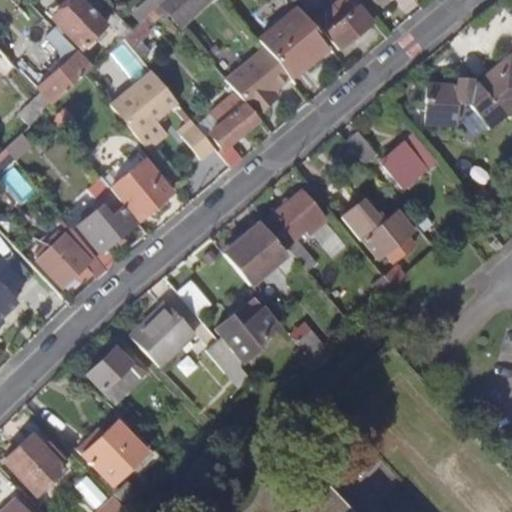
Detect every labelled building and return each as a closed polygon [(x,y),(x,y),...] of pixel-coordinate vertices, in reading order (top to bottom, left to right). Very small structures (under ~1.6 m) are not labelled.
[(69,0),(51,18),(57,24),(81,48),(105,25),(80,0),(69,0)] [(207,0),(163,0),(159,4),(166,11),(180,25),(180,26),(207,0)] [(324,32),(357,5),(352,0),(339,0),(314,21),(324,32)] [(371,23),(357,5),(324,32),(338,50),(371,23)] [(328,46),(297,8),(258,40),(264,47),(289,78),(328,46)] [(123,38),(132,30),(114,11),(105,18),(123,38)] [(75,51),(53,28),(49,23),(40,31),(51,41),(56,48),(58,52),(59,57),(63,62),(75,51)] [(75,51),(77,52),(81,48),(57,24),(53,28),(75,51)] [(289,78),(264,47),(224,80),(254,116),(272,102),(267,96),(289,78)] [(69,88),(84,74),(91,67),(77,52),(75,51),(63,62),(36,88),(40,93),(51,105),(69,88)] [(511,109),(511,59),(509,57),(472,88),(472,82),(456,82),(456,85),(428,84),(426,119),(456,119),(457,105),(470,105),(489,129),(511,109)] [(177,103),(150,70),(109,105),(137,138),(177,103)] [(41,115),(45,111),(51,105),(40,93),(18,114),(29,126),(41,115)] [(209,134),(222,149),(229,143),(255,121),(232,93),(210,112),(220,125),(209,134)] [(5,148),(12,158),(33,138),(25,130),(5,148)] [(346,141),(362,160),(375,150),(359,131),(346,141)] [(435,161),(415,136),(404,144),(425,169),(435,161)] [(231,168),(242,159),(229,143),(222,149),(218,152),(231,168)] [(425,169),(404,144),(382,164),(402,188),(425,169)] [(0,152),(0,169),(12,158),(5,148),(0,152)] [(109,188),(136,221),(169,194),(142,160),(109,188)] [(279,238),(285,245),(292,239),(303,230),(308,235),(325,220),(300,191),(271,215),(285,232),(279,238)] [(392,262),(414,244),(407,235),(412,231),(396,212),(386,220),(380,213),(375,217),(362,200),(342,217),(378,260),(386,254),(392,262)] [(106,247),(135,223),(122,207),(108,218),(99,207),(76,226),(99,253),(106,247)] [(264,220),(279,238),(285,232),(271,215),(264,220)] [(223,254),(247,283),(283,252),(273,240),(269,243),(255,227),(223,254)] [(83,267),(69,249),(61,239),(37,258),(61,287),(84,268),(83,267)] [(285,245),(307,272),(314,266),(292,239),(285,245)] [(95,257),(81,240),(69,249),(83,267),(95,257)] [(119,263),(106,247),(99,253),(95,257),(105,270),(108,272),(119,263)] [(382,276),(396,292),(408,281),(394,265),(382,276)] [(0,316),(15,302),(0,285),(0,316)] [(253,297),(237,311),(246,321),(261,307),(253,297)] [(129,337),(159,368),(193,333),(163,303),(129,337)] [(276,325),(261,307),(246,321),(237,311),(214,330),(242,363),(264,344),(260,339),(276,325)] [(297,342),(318,368),(319,367),(334,356),(311,330),(297,342)] [(237,362),(217,340),(206,350),(225,373),(237,362)] [(511,511),(511,484),(381,344),(321,402),(423,511),(511,511)] [(85,375),(101,391),(127,365),(129,363),(114,348),(85,375)] [(139,379),(127,365),(101,391),(114,404),(139,379)] [(114,482),(143,454),(129,440),(132,438),(116,423),(96,441),(90,436),(77,450),(98,471),(101,468),(114,482)] [(38,498),(65,472),(29,436),(2,462),(38,498)] [(344,511),(321,488),(295,511),(344,511)] [(22,511),(12,501),(1,511),(22,511)] [(124,511),(126,510),(119,503),(110,511),(124,511)]
